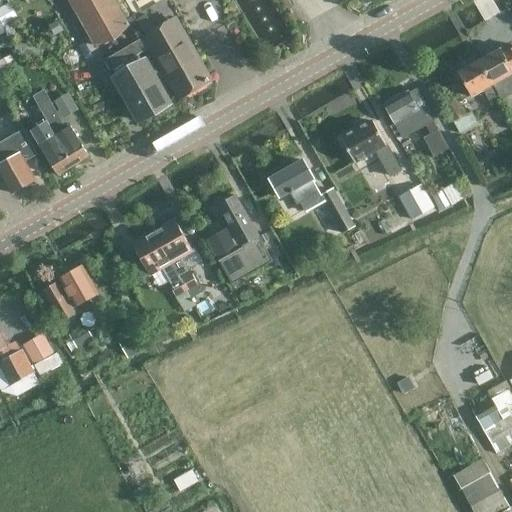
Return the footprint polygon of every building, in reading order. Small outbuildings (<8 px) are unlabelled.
[(115,0),(68,0),(94,46),(130,25),(115,0)] [(136,20),(144,35),(181,99),(210,81),(190,47),(185,50),(168,22),(154,30),(145,15),(136,20)] [(148,51),(142,41),(106,62),(111,72),(148,51)] [(511,69),(501,49),(479,61),(493,86),(505,79),(511,89),(511,69)] [(12,55),(0,61),(0,67),(6,77),(20,69),(12,55)] [(130,88),(147,118),(168,106),(152,77),(159,74),(149,57),(140,62),(137,58),(126,64),(128,69),(125,71),(134,86),(130,88)] [(27,60),(25,68),(36,70),(37,62),(27,60)] [(458,74),(471,98),(484,91),(490,102),(499,96),(493,86),(479,61),(458,74)] [(57,98),(67,115),(81,106),(70,89),(57,98)] [(407,91),(384,104),(399,132),(421,120),(426,128),(419,132),(429,151),(444,143),(428,116),(430,115),(416,89),(409,93),(407,91)] [(70,127),(66,129),(45,91),(34,97),(47,121),(46,122),(74,167),(89,157),(70,127)] [(472,112),(454,122),(460,133),(478,124),(472,112)] [(341,140),(357,165),(376,153),(390,178),(402,171),(387,147),(372,121),(341,140)] [(58,176),(74,167),(46,122),(38,127),(47,141),(39,146),(58,176)] [(0,171),(13,193),(20,189),(35,180),(23,159),(36,151),(24,130),(0,143),(0,171)] [(332,190),(320,197),(311,179),(312,178),(302,161),(270,179),(282,199),(290,194),(297,205),(301,203),(306,212),(323,202),(343,233),(355,226),(332,190)] [(412,220),(433,208),(420,186),(399,198),(412,220)] [(437,209),(450,202),(444,191),(431,199),(437,209)] [(207,241),(232,284),(272,261),(258,236),(259,236),(235,195),(216,205),(232,232),(228,234),(226,230),(207,241)] [(188,273),(180,259),(193,252),(176,221),(172,223),(171,221),(162,226),(163,228),(154,234),(171,264),(179,278),(188,273)] [(135,244),(132,246),(150,277),(171,264),(154,234),(144,239),(143,238),(134,243),(135,244)] [(98,293),(83,267),(58,281),(59,282),(44,291),(62,322),(76,314),(73,308),(89,298),(94,306),(102,301),(97,293),(98,293)] [(192,276),(181,282),(188,293),(199,287),(192,276)] [(181,282),(171,288),(177,300),(188,293),(181,282)] [(89,340),(84,331),(68,340),(73,350),(89,340)] [(23,345),(35,366),(55,354),(43,333),(23,345)] [(0,368),(10,386),(33,374),(21,351),(12,356),(0,335),(0,368)] [(130,337),(118,343),(127,358),(138,351),(130,337)] [(55,354),(35,366),(41,376),(63,363),(57,353),(55,354)] [(511,397),(508,390),(491,399),(472,410),(491,445),(511,433),(511,397)] [(453,475),(474,511),(504,511),(510,508),(483,459),(453,475)]
